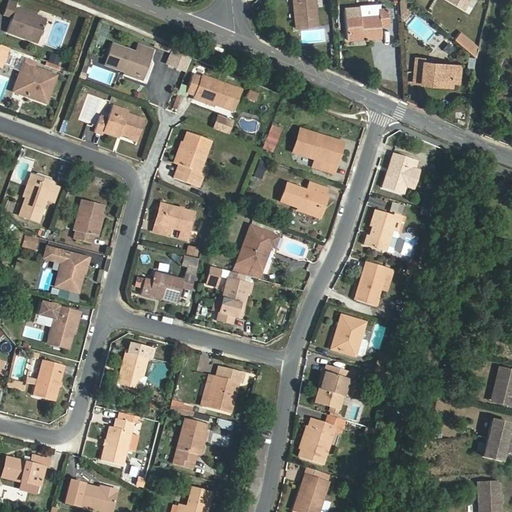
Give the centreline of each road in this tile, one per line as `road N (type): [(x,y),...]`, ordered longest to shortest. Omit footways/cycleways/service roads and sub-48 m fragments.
road 1 (residential): [(105,313),(146,176),(0,122)]
road 2 (residential): [(294,362),(384,104)]
road 3 (residential): [(0,424),(57,439),(77,424),(105,313)]
road 4 (residential): [(294,362),(105,313)]
road 5 (residential): [(384,104),(236,41)]
road 6 (residential): [(265,511),(294,362)]
road 7 (residential): [(511,158),(384,104)]
